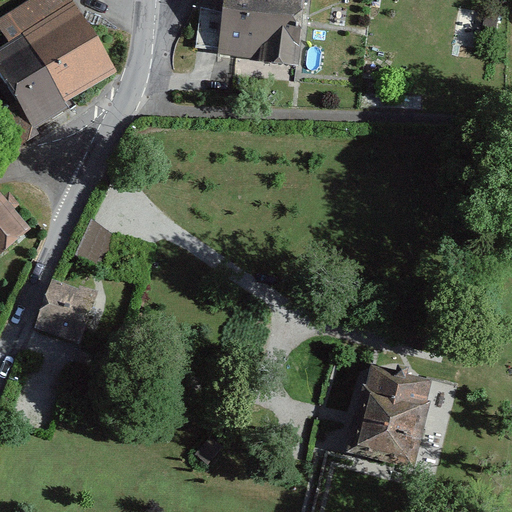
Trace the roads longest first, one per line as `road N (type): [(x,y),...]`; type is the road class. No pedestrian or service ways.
road 1 (unknown): [(12,336),(334,430)]
road 2 (residential): [(96,159),(0,362)]
road 3 (residential): [(144,22),(136,72),(96,159)]
